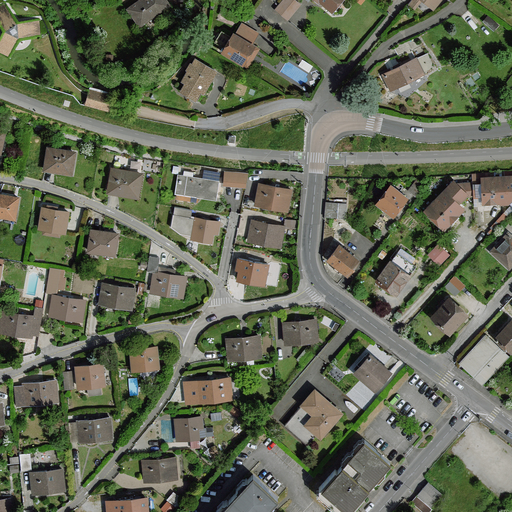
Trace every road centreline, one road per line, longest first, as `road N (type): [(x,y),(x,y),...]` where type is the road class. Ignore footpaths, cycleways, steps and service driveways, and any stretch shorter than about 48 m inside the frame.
road 1 (residential): [(223,312),(217,280),(158,237),(99,206),(0,177)]
road 2 (residential): [(192,333),(161,402),(62,511)]
road 3 (residential): [(0,376),(161,326),(192,333)]
road 4 (tertiary): [(332,125),(362,121),(424,134),(511,128)]
road 5 (tertiary): [(323,287),(310,244),(319,142),(332,125)]
road 6 (residential): [(330,102),(388,44),(462,0)]
road 7 (residential): [(195,124),(292,103),(311,106),(332,125)]
road 8 (tertiary): [(475,401),(378,511)]
road 9 (tertiary): [(434,370),(323,287)]
road 10 (residential): [(262,9),(339,73),(330,102)]
